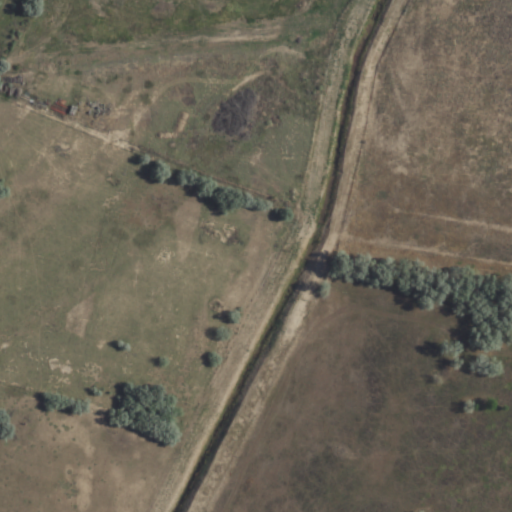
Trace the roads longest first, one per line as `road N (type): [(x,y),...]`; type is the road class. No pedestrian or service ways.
road 1 (residential): [(511,322),(358,243),(278,228),(169,223),(90,238),(0,305)]
road 2 (residential): [(260,274),(423,375),(511,443)]
